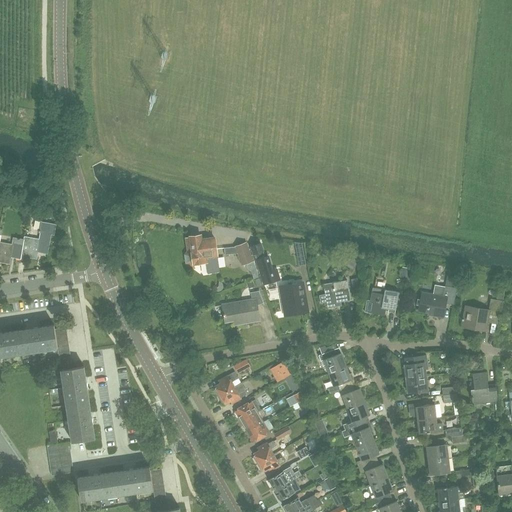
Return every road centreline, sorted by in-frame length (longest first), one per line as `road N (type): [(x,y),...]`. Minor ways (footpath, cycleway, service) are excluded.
road 1 (tertiary): [(102,272),(66,143),(59,0)]
road 2 (residential): [(178,367),(337,335),(367,341)]
road 3 (residential): [(367,341),(421,511)]
road 4 (residential): [(260,511),(178,367)]
road 5 (tertiary): [(232,511),(154,376)]
road 6 (residential): [(511,354),(450,342),(367,341)]
